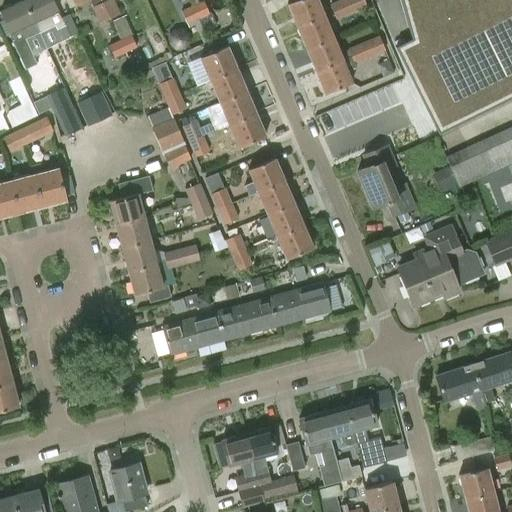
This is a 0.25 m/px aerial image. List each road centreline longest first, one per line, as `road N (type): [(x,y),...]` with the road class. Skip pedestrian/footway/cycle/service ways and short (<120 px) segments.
road 1 (residential): [(394,351),(249,0)]
road 2 (residential): [(174,410),(394,351)]
road 3 (residential): [(29,309),(13,246),(78,230),(94,293)]
road 4 (residential): [(436,511),(394,351)]
road 5 (residential): [(62,440),(29,309)]
road 6 (residential): [(394,351),(511,317)]
